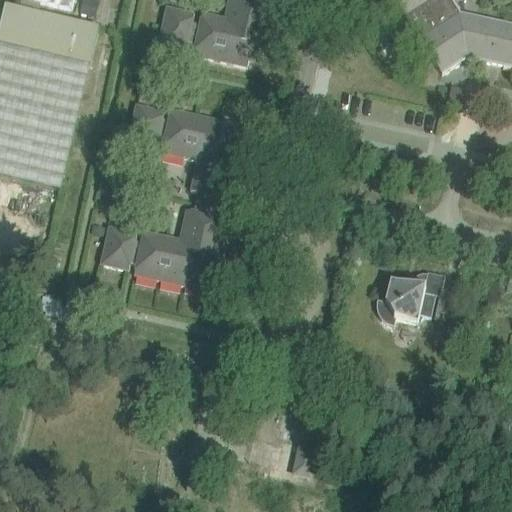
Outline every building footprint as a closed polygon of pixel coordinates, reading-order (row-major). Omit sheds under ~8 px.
[(20,0),(21,1),(71,13),(74,0),(20,0)] [(175,53),(186,55),(188,46),(195,48),(193,59),(247,71),(248,66),(259,68),(261,58),(266,59),(277,8),(268,6),(269,0),(241,0),(240,0),(234,0),(237,1),(232,24),(225,22),(202,17),(199,28),(192,27),(194,18),(166,11),(158,49),(175,53)] [(391,0),(404,19),(398,25),(402,35),(412,47),(419,42),(442,78),(467,62),(511,71),(511,27),(459,16),(448,0),(391,0)] [(83,1),(80,17),(91,19),(94,4),(83,1)] [(0,179),(60,194),(99,30),(5,8),(0,27),(0,179)] [(465,94),(451,90),(447,109),(461,112),(465,94)] [(213,276),(211,276),(213,265),(220,267),(230,224),(221,222),(225,203),(234,205),(243,161),(237,160),(239,149),(241,150),(245,130),(170,114),(168,125),(162,123),(164,115),(136,109),(128,146),(156,153),(157,145),(163,147),(161,157),(204,167),(198,195),(191,194),(191,195),(198,197),(194,215),(186,214),(186,215),(193,217),(187,245),(143,236),(141,247),(135,245),(137,238),(109,231),(100,269),(129,275),(130,267),(136,268),(134,279),(209,296),(213,276)] [(104,175),(100,195),(120,200),(124,180),(104,175)] [(435,324),(445,281),(427,278),(427,279),(423,278),(418,279),(415,282),(412,285),(411,289),(390,284),(385,306),(377,304),(377,306),(377,312),(378,319),(381,324),(386,328),(392,331),(392,330),(394,331),(396,323),(417,328),(419,320),(431,322),(435,301),(438,301),(434,324),(435,324)] [(299,451),(294,477),(309,481),(315,455),(299,451)]
